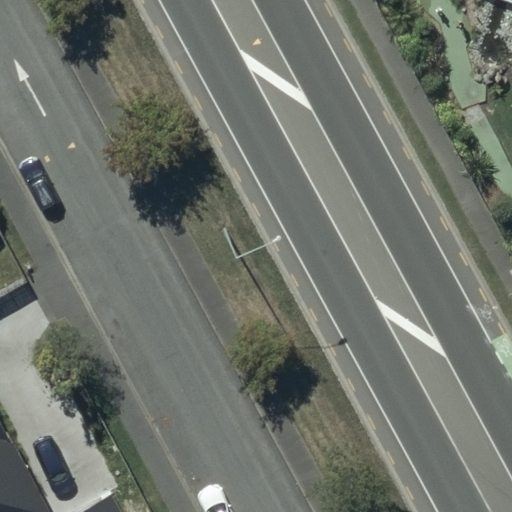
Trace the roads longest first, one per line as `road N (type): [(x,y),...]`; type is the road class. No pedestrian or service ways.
road 1 (trunk): [(222,0),(504,511)]
road 2 (residential): [(254,511),(0,41)]
